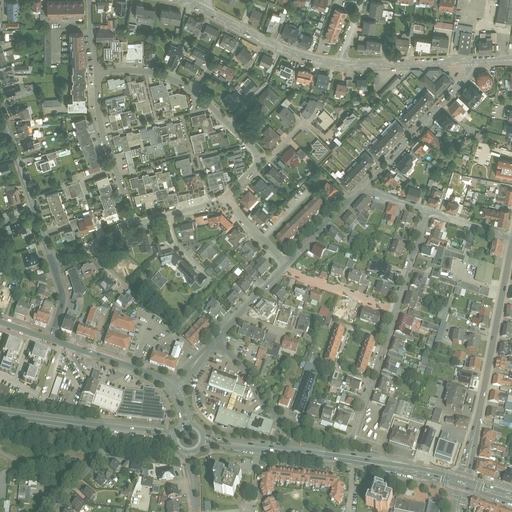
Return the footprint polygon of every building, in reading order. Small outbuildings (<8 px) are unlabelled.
[(31,0),(32,2),(30,2),(30,4),(32,4),(32,10),(40,10),(41,10),(41,9),(40,0),(31,0)] [(108,0),(97,0),(98,8),(103,8),(103,10),(108,9),(108,0)] [(126,2),(117,0),(116,12),(124,13),(126,2)] [(328,1),(326,0),(314,0),(312,5),(312,6),(324,11),(327,3),(328,1)] [(511,0),(501,0),(498,20),(496,20),(495,25),(502,26),(503,27),(505,26),(506,27),(507,22),(511,23),(511,0)] [(18,17),(17,1),(7,1),(8,14),(8,17),(18,17)] [(71,1),(59,1),(59,2),(57,2),(57,1),(47,1),(47,17),(84,17),(83,1),(74,1),(71,1)] [(382,3),(372,1),(371,8),(383,9),(384,3),(382,3)] [(148,10),(142,9),(143,4),(136,3),(134,15),(137,16),(136,19),(151,21),(151,23),(152,23),(154,9),(149,8),(148,10)] [(347,12),(336,7),(324,38),(336,42),(347,12)] [(181,12),(161,8),(159,19),(179,22),(181,12)] [(263,12),(253,8),(249,19),(258,22),(259,22),(263,12)] [(383,9),(371,8),(370,14),(380,16),(382,16),(383,9)] [(273,13),(268,28),(272,30),(273,28),(276,29),(279,21),(281,16),(279,16),(273,13)] [(194,18),(190,16),(186,23),(189,25),(188,28),(196,33),(201,22),(198,20),(197,20),(193,18),(194,18)] [(376,22),(370,21),(365,20),(363,30),(373,32),(373,26),(375,26),(376,22)] [(454,24),(440,22),(439,28),(453,30),(454,24)] [(286,24),(285,26),(282,35),(287,37),(287,38),(293,40),(295,40),(297,33),(299,29),(299,28),(286,24)] [(473,27),(454,24),(453,30),(456,31),(454,44),(470,46),(473,27)] [(208,25),(207,25),(203,32),(201,37),(207,40),(209,35),(215,38),(219,31),(213,28),(207,25),(208,25)] [(411,27),(398,25),(397,32),(402,33),(410,35),(411,27)] [(83,32),(69,33),(69,47),(70,47),(73,47),(84,47),(84,46),(83,47),(83,32)] [(99,32),(96,32),(96,36),(97,36),(97,41),(109,41),(109,40),(110,40),(111,39),(115,39),(115,34),(112,34),(112,32),(110,32),(99,32)] [(496,32),(481,33),(481,38),(480,38),(480,40),(492,39),(492,41),(497,41),(496,32)] [(402,33),(402,38),(397,37),(395,47),(401,48),(401,50),(408,51),(410,35),(402,33)] [(231,37),(225,34),(221,43),(226,46),(231,37)] [(313,38),(304,34),(303,34),(305,35),(304,38),(302,37),(300,42),(310,46),(313,38)] [(449,38),(433,35),(432,40),(431,47),(447,50),(449,38)] [(231,37),(226,46),(232,49),(233,46),(237,40),(231,37)] [(432,40),(416,38),(414,48),(431,50),(431,47),(432,40)] [(367,43),(358,42),(357,49),(363,50),(363,52),(368,52),(368,51),(372,52),(372,51),(376,52),(377,50),(380,50),(381,41),(367,39),(367,43)] [(480,40),(479,40),(479,53),(480,53),(480,52),(484,52),(484,53),(484,52),(488,52),(492,52),(493,52),(492,41),(492,39),(480,40)] [(118,42),(118,40),(112,40),(112,49),(104,49),(105,58),(111,58),(111,56),(114,56),(119,56),(119,50),(118,42)] [(136,43),(136,48),(128,49),(128,53),(127,53),(127,58),(142,57),(142,43),(136,43)] [(177,50),(169,47),(167,53),(171,55),(170,58),(168,63),(175,66),(181,51),(183,48),(183,47),(178,46),(177,50)] [(245,46),(236,56),(239,58),(245,63),(252,55),(246,50),(248,48),(245,46)] [(84,47),(73,47),(70,47),(71,64),(73,64),(84,64),(84,47)] [(207,55),(196,49),(193,54),(198,56),(195,62),(201,65),(203,62),(202,61),(203,59),(205,60),(207,55)] [(273,59),(264,55),(260,63),(269,67),(271,63),(273,59)] [(194,65),(187,61),(184,66),(189,69),(188,72),(193,74),(195,71),(196,72),(198,67),(200,68),(201,65),(195,62),(194,65)] [(293,67),(282,62),(280,66),(282,66),(280,72),(290,76),(292,71),(292,70),(293,67)] [(236,70),(224,64),(224,65),(219,63),(217,67),(221,69),(220,72),(223,74),(225,70),(229,72),(226,77),(231,80),(236,70)] [(84,64),(73,64),(73,82),(83,82),(85,82),(84,64)] [(306,70),(299,69),(299,71),(297,77),(297,79),(303,80),(306,70)] [(443,71),(441,69),(429,69),(425,74),(421,70),(412,70),(439,96),(454,81),(444,71),(443,71)] [(312,71),(306,70),(303,80),(310,82),(310,80),(312,73),(312,71)] [(490,75),(488,73),(486,73),(485,71),(483,71),(481,74),(480,74),(478,75),(478,76),(476,79),(486,89),(488,86),(490,86),(491,85),(491,83),(493,81),(493,80),(489,76),(490,75)] [(329,75),(319,73),(316,85),(317,85),(327,87),(329,81),(328,81),(329,75)] [(8,74),(0,76),(2,82),(14,82),(14,77),(9,77),(8,74)] [(219,78),(214,75),(212,78),(219,83),(221,80),(219,78)] [(397,76),(379,94),(378,94),(383,98),(401,80),(402,80),(397,75),(397,76)] [(258,86),(248,77),(244,81),(247,84),(243,89),(247,93),(249,95),(258,86)] [(120,78),(113,80),(113,78),(108,80),(110,89),(117,87),(118,89),(125,87),(124,83),(123,79),(120,80),(120,78)] [(367,79),(358,79),(358,82),(358,87),(362,87),(363,93),(368,92),(367,79)] [(144,81),(136,83),(135,80),(131,81),(133,91),(137,90),(139,100),(148,98),(144,81)] [(84,98),(83,82),(73,82),(72,82),(72,98),(84,98)] [(463,91),(459,95),(471,106),(483,92),(472,82),(467,87),(466,86),(462,90),(463,91)] [(347,85),(338,83),(336,92),(336,93),(335,96),(336,96),(336,95),(340,96),(341,95),(341,92),(346,93),(347,86),(348,85),(347,85)] [(167,85),(163,86),(163,85),(160,85),(153,86),(153,87),(156,96),(163,94),(165,100),(163,100),(163,101),(170,99),(168,92),(167,85)] [(14,88),(5,91),(8,99),(16,96),(15,93),(21,91),(20,86),(14,88)] [(247,93),(243,89),(241,87),(238,91),(244,96),(247,93)] [(269,88),(265,92),(265,91),(258,98),(265,104),(271,97),(274,101),(278,97),(279,98),(279,97),(269,87),(268,87),(269,88)] [(243,96),(236,90),(234,93),(239,98),(240,99),(243,96)] [(183,93),(179,94),(178,93),(173,94),(172,91),(168,92),(170,99),(171,106),(179,104),(180,108),(188,106),(185,94),(183,94),(183,93)] [(419,101),(417,103),(416,102),(415,103),(413,102),(412,104),(413,105),(412,107),(412,108),(411,110),(410,109),(409,109),(408,108),(407,109),(409,110),(407,111),(408,112),(406,114),(405,113),(405,114),(404,112),(403,113),(404,114),(403,116),(404,117),(401,119),(407,125),(434,97),(428,91),(426,93),(425,93),(423,95),(422,93),(421,94),(423,95),(423,96),(421,98),(421,97),(419,99),(418,98),(417,98),(418,100),(419,101)] [(232,96),(229,93),(224,98),(227,102),(226,103),(226,104),(226,105),(227,106),(228,106),(229,105),(232,109),(239,102),(237,100),(232,96)] [(124,95),(106,100),(106,103),(109,102),(110,103),(111,103),(112,107),(109,108),(110,113),(111,112),(112,114),(109,115),(115,114),(120,113),(121,112),(120,105),(119,103),(123,102),(125,101),(124,95)] [(84,98),(72,98),(72,101),(67,101),(69,101),(69,105),(67,105),(67,109),(84,109),(84,98)] [(139,100),(136,101),(137,106),(141,105),(143,113),(151,111),(148,98),(139,100)] [(308,101),(304,99),(301,105),(302,104),(306,107),(303,113),(302,112),(301,112),(309,117),(316,105),(318,102),(317,101),(313,99),(313,100),(310,98),(308,101)] [(163,101),(154,103),(156,109),(159,108),(159,107),(165,106),(166,109),(163,110),(165,116),(173,114),(171,106),(170,99),(163,101)] [(456,100),(449,108),(456,115),(454,117),(458,120),(460,121),(466,115),(464,113),(466,111),(463,108),(463,107),(456,100)] [(268,111),(263,105),(260,108),(266,113),(268,111)] [(18,106),(14,107),(15,109),(11,110),(13,115),(20,113),(18,106)] [(287,108),(285,106),(279,113),(285,119),(283,122),(288,126),(292,122),(290,120),(295,115),(292,113),(291,113),(287,109),(288,109),(287,108)] [(134,109),(121,112),(120,113),(123,126),(128,125),(127,120),(136,118),(134,109)] [(334,119),(324,110),(319,115),(324,121),(321,124),(325,129),(334,119)] [(359,115),(353,110),(351,113),(349,111),(342,118),(344,120),(338,127),(340,128),(336,133),(339,136),(359,115)] [(444,111),(437,119),(445,127),(447,125),(449,126),(452,123),(451,122),(453,119),(444,111)] [(206,118),(205,113),(189,117),(189,118),(191,117),(193,125),(194,124),(193,124),(193,123),(199,122),(199,123),(203,122),(205,132),(208,131),(213,130),(210,117),(206,118)] [(371,123),(373,120),(372,119),(374,116),(371,113),(366,118),(371,123)] [(89,134),(86,126),(88,125),(85,117),(74,121),(77,129),(75,130),(81,146),(86,160),(88,160),(92,167),(103,163),(99,155),(98,156),(94,147),(95,147),(90,134),(89,134)] [(26,122),(16,125),(20,136),(29,133),(27,126),(31,126),(30,122),(26,122)] [(176,124),(173,124),(173,122),(166,123),(169,133),(176,132),(178,138),(184,137),(184,136),(180,122),(176,123),(176,124)] [(398,123),(396,125),(395,124),(393,126),(392,124),(391,125),(393,126),(393,127),(391,129),(389,130),(388,129),(387,130),(388,131),(389,132),(387,134),(386,133),(385,135),(383,134),(382,135),(383,136),(382,138),(382,139),(380,141),(380,140),(379,140),(378,139),(377,140),(379,141),(377,143),(378,143),(376,145),(375,144),(375,145),(374,143),(373,144),(374,145),(373,147),(373,148),(371,150),(377,156),(404,128),(398,123)] [(167,125),(157,128),(156,125),(153,126),(154,128),(157,143),(162,142),(163,142),(161,135),(169,133),(167,125)] [(269,134),(263,140),(270,146),(280,137),(270,127),(266,131),(269,134)] [(154,128),(146,130),(146,128),(140,129),(140,132),(142,138),(150,136),(152,144),(157,143),(154,128)] [(443,142),(429,129),(426,131),(424,133),(422,136),(428,142),(430,140),(438,148),(443,142)] [(38,137),(38,139),(43,139),(43,130),(34,130),(34,137),(38,137)] [(140,132),(133,134),(132,131),(126,133),(127,135),(129,143),(135,142),(135,143),(143,141),(142,138),(140,132)] [(216,132),(210,134),(212,143),(219,141),(221,146),(230,144),(228,137),(225,138),(223,131),(216,132)] [(204,132),(191,135),(195,152),(203,150),(201,141),(206,140),(204,132)] [(473,139),(481,141),(483,134),(475,132),(473,139)] [(369,139),(374,143),(378,138),(373,134),(369,139)] [(129,143),(127,135),(120,137),(119,135),(113,136),(115,146),(116,146),(116,145),(123,143),(125,151),(131,150),(129,143)] [(343,142),(337,136),(333,140),(334,141),(339,146),(343,142)] [(178,138),(168,140),(169,146),(176,145),(178,152),(187,150),(185,143),(184,137),(178,138)] [(328,149),(318,139),(313,145),(317,149),(313,153),(319,158),(328,149)] [(424,145),(418,139),(412,146),(418,151),(419,150),(423,154),(426,151),(422,147),(424,145)] [(32,141),(23,144),(25,152),(35,149),(35,148),(40,147),(39,142),(33,144),(32,141)] [(339,146),(334,141),(329,146),(334,151),(339,146)] [(152,144),(146,146),(148,151),(153,150),(156,151),(157,154),(165,152),(162,142),(157,143),(152,144)] [(146,146),(131,150),(131,153),(132,154),(140,152),(142,161),(149,159),(148,151),(146,146)] [(499,147),(496,146),(493,153),(505,157),(507,150),(499,147)] [(292,147),(282,157),(290,164),(294,167),(298,163),(294,159),(298,155),(299,154),(297,152),(292,147)] [(307,154),(301,148),(297,152),(299,154),(298,155),(302,159),(307,154)] [(421,156),(413,148),(411,150),(411,151),(417,157),(419,158),(421,156)] [(417,157),(411,151),(409,154),(413,158),(415,160),(417,157)] [(235,153),(227,155),(229,163),(235,162),(235,164),(238,177),(239,177),(243,172),(242,167),(245,167),(244,161),(243,161),(241,156),(242,156),(241,152),(235,153)] [(408,153),(397,165),(398,166),(405,172),(406,173),(411,167),(410,166),(413,163),(411,161),(413,158),(409,154),(408,153)] [(220,154),(204,158),(206,166),(216,164),(217,168),(223,167),(220,154)] [(355,166),(353,165),(352,166),(353,168),(351,169),(352,170),(350,172),(350,171),(348,170),(348,171),(349,172),(347,174),(348,175),(346,176),(345,176),(344,174),(343,175),(344,176),(343,178),(343,179),(341,181),(347,187),(374,160),(368,154),(366,156),(365,155),(363,157),(362,156),(363,157),(363,158),(361,160),(359,161),(358,160),(357,161),(358,162),(359,163),(357,165),(356,164),(355,166)] [(189,158),(175,161),(177,166),(182,165),(184,175),(193,173),(189,158)] [(49,159),(40,162),(39,160),(35,161),(37,169),(42,168),(42,170),(51,168),(49,159)] [(285,167),(288,164),(281,159),(279,162),(285,167)] [(7,162),(4,163),(1,164),(0,164),(0,171),(1,171),(2,174),(10,171),(7,162)] [(429,163),(426,172),(432,173),(435,165),(429,163)] [(99,165),(83,171),(85,176),(101,170),(99,165)] [(405,172),(398,166),(394,170),(398,172),(399,172),(402,175),(405,172)] [(273,167),(266,173),(274,181),(277,178),(280,181),(283,178),(280,175),(278,172),(273,167)] [(287,176),(281,169),(278,172),(280,175),(283,178),(285,179),(287,176)] [(169,171),(162,173),(161,170),(155,172),(156,174),(158,183),(166,181),(168,187),(173,186),(169,171)] [(223,170),(207,174),(211,190),(219,187),(217,177),(222,176),(223,181),(229,179),(227,171),(224,172),(223,170)] [(507,172),(495,170),(494,178),(499,179),(499,177),(506,178),(507,172)] [(395,177),(389,171),(382,179),(388,184),(390,182),(395,187),(398,183),(395,181),(396,180),(394,178),(395,177)] [(402,175),(399,172),(398,172),(396,175),(405,181),(407,178),(402,175)] [(148,174),(142,175),(143,177),(144,184),(152,182),(154,191),(155,190),(160,189),(158,183),(156,174),(149,176),(148,174)] [(107,175),(97,179),(100,186),(110,182),(107,175)] [(196,175),(185,178),(186,183),(188,183),(190,192),(192,192),(195,191),(198,190),(199,190),(196,175)] [(143,177),(135,179),(135,177),(129,178),(132,187),(138,185),(140,194),(146,192),(144,184),(143,177)] [(268,186),(261,179),(257,183),(254,186),(265,197),(268,193),(269,193),(272,190),(268,186)] [(84,196),(79,181),(73,184),(74,187),(75,190),(76,193),(77,196),(78,198),(84,196)] [(100,186),(98,186),(101,193),(110,190),(112,189),(110,182),(100,186)] [(278,189),(271,183),(268,186),(272,190),(274,193),(278,189)] [(328,183),(325,186),(322,189),(324,191),(322,193),(321,193),(328,200),(329,200),(328,200),(331,196),(331,197),(335,193),(334,193),(335,192),(336,193),(339,190),(338,189),(333,184),(331,186),(328,183)] [(508,187),(500,185),(498,194),(511,196),(511,189),(507,189),(508,187)] [(173,193),(169,194),(167,187),(160,189),(155,190),(156,196),(157,200),(163,199),(164,202),(168,201),(169,205),(175,203),(174,198),(174,197),(173,193)] [(420,191),(410,187),(407,196),(418,199),(419,196),(421,191),(420,191)] [(15,190),(7,192),(10,205),(20,202),(17,189),(15,190)] [(101,193),(99,194),(102,201),(113,196),(110,190),(101,193)] [(249,191),(241,200),(246,204),(246,205),(247,207),(248,207),(249,207),(252,204),(257,198),(254,195),(249,191)] [(58,192),(47,196),(48,202),(60,198),(58,192)] [(140,194),(134,195),(136,202),(145,200),(146,208),(154,206),(152,197),(151,194),(151,193),(147,194),(147,192),(146,192),(140,194)] [(263,199),(256,193),(254,195),(257,198),(261,202),(263,199)] [(431,194),(430,194),(428,202),(437,206),(440,197),(436,196),(431,194)] [(113,196),(102,201),(104,207),(114,204),(115,203),(113,196)] [(60,198),(48,202),(50,207),(62,204),(60,198)] [(365,199),(364,198),(359,204),(362,207),(365,210),(367,209),(371,204),(370,203),(365,199)] [(295,222),(291,227),(290,227),(286,231),(284,231),(282,234),(282,236),(277,241),(284,248),(290,242),(290,241),(291,240),(292,240),(297,234),(298,234),(304,228),(304,227),(305,226),(306,226),(311,220),(312,221),(317,215),(317,214),(319,213),(325,207),(318,200),(313,204),(312,205),(309,208),(309,209),(304,213),(299,218),(298,218),(295,221),(295,222)] [(450,200),(449,200),(446,209),(454,212),(455,209),(457,210),(459,203),(454,201),(450,200)] [(386,207),(373,202),(371,209),(384,213),(386,207)] [(62,204),(50,207),(52,213),(54,213),(64,210),(62,204)] [(104,207),(102,208),(105,215),(107,214),(116,211),(114,204),(104,207)] [(362,207),(359,204),(354,209),(360,215),(364,211),(361,208),(362,207)] [(398,209),(389,206),(387,215),(390,216),(395,218),(398,209)] [(468,208),(463,206),(461,212),(469,215),(471,210),(468,209),(468,208)] [(260,207),(252,215),(261,223),(268,215),(260,207)] [(510,210),(501,208),(500,211),(498,219),(498,220),(497,225),(505,226),(507,225),(510,210)] [(64,210),(54,213),(56,219),(67,215),(65,209),(64,210)] [(273,209),(268,214),(272,217),(276,212),(273,209)] [(500,211),(486,209),(484,216),(498,219),(500,211)] [(116,211),(107,214),(109,221),(119,217),(116,211)] [(364,211),(360,215),(358,217),(360,219),(365,224),(367,224),(369,221),(365,220),(369,216),(369,215),(364,211)] [(221,214),(219,215),(219,214),(216,215),(213,216),(209,218),(211,226),(219,224),(225,230),(227,232),(233,225),(233,226),(231,224),(232,223),(231,223),(229,221),(225,216),(224,217),(223,217),(221,215),(221,214)] [(357,220),(350,214),(343,222),(347,225),(348,224),(351,227),(357,220)] [(413,217),(406,214),(403,223),(403,222),(406,223),(406,224),(410,226),(413,217)] [(67,215),(56,219),(57,225),(69,221),(67,215)] [(91,218),(90,215),(84,217),(89,231),(88,228),(94,226),(91,218)] [(79,221),(79,222),(80,224),(82,233),(89,231),(84,217),(85,220),(79,221)] [(365,224),(360,219),(358,222),(365,228),(367,225),(365,224)] [(22,221),(21,221),(11,224),(13,232),(17,231),(18,234),(25,232),(30,230),(31,230),(23,223),(22,221)] [(443,224),(432,221),(430,228),(434,230),(433,233),(431,237),(430,237),(428,244),(445,250),(446,250),(448,245),(444,244),(444,242),(441,240),(444,231),(441,230),(443,224)] [(193,222),(181,225),(182,232),(183,232),(184,236),(189,234),(188,231),(195,229),(193,222)] [(68,230),(65,231),(64,229),(59,231),(62,239),(66,237),(67,238),(70,237),(70,238),(75,237),(72,227),(71,227),(72,229),(68,230)] [(335,228),(330,234),(335,239),(338,236),(343,241),(346,239),(335,228)] [(245,238),(234,229),(227,236),(233,242),(231,243),(235,247),(236,248),(240,244),(245,238)] [(35,241),(33,234),(32,234),(30,230),(25,232),(26,236),(25,236),(28,244),(29,243),(30,248),(28,249),(36,247),(34,241),(35,241)] [(147,232),(139,234),(139,235),(128,238),(130,244),(136,242),(136,243),(137,243),(138,243),(139,243),(139,242),(142,241),(145,250),(143,251),(146,250),(145,249),(150,248),(148,238),(147,232)] [(403,239),(395,236),(394,240),(397,242),(396,244),(401,245),(403,239)] [(130,244),(128,238),(122,240),(127,254),(133,252),(132,246),(130,246),(130,244)] [(258,252),(249,243),(244,248),(248,251),(243,257),(249,262),(258,252)] [(497,245),(492,244),(489,256),(500,258),(503,244),(497,243),(497,245)] [(159,244),(153,246),(155,255),(160,254),(161,254),(161,253),(159,244)] [(240,244),(236,248),(235,247),(232,251),(235,253),(242,246),(240,244)] [(401,245),(396,244),(395,250),(393,249),(391,254),(401,258),(405,247),(401,245)] [(445,250),(428,244),(427,246),(435,249),(434,251),(437,252),(433,264),(436,265),(442,267),(445,250)] [(198,245),(190,247),(196,253),(201,248),(198,245)] [(206,248),(203,251),(202,250),(197,255),(204,261),(208,257),(212,261),(213,260),(213,259),(217,255),(208,245),(206,247),(206,248)] [(427,246),(424,245),(421,254),(430,257),(431,254),(433,255),(434,251),(435,249),(427,246)] [(321,248),(317,246),(312,253),(321,258),(326,250),(326,249),(322,248),(321,248)] [(491,285),(495,267),(486,263),(478,261),(465,257),(451,252),(446,250),(445,250),(442,267),(441,272),(440,278),(439,279),(439,282),(456,288),(460,289),(461,289),(467,291),(478,295),(488,299),(490,289),(491,285)] [(172,251),(161,253),(161,254),(160,254),(162,265),(171,263),(172,262),(180,270),(185,264),(172,251)] [(30,254),(27,255),(28,258),(25,259),(28,267),(39,264),(35,253),(35,252),(30,254)] [(224,257),(212,269),(218,275),(226,267),(230,271),(234,267),(224,257)] [(254,271),(256,273),(261,278),(271,268),(261,258),(257,263),(260,265),(254,271)] [(84,265),(78,267),(78,268),(75,269),(80,280),(81,279),(84,278),(83,276),(92,272),(93,274),(97,272),(96,269),(94,269),(93,266),(92,266),(91,263),(85,266),(85,265),(84,265)] [(200,278),(185,264),(180,270),(186,276),(189,284),(195,279),(197,281),(200,278)] [(387,268),(374,264),(372,271),(376,272),(376,271),(383,273),(382,278),(393,282),(395,276),(389,274),(391,269),(388,268),(387,267),(387,268)] [(442,267),(436,265),(432,277),(439,279),(441,272),(442,267)] [(254,271),(250,266),(246,271),(248,273),(252,277),(256,273),(254,271)] [(346,270),(335,266),(331,275),(336,276),(343,278),(346,270)] [(75,269),(67,272),(74,293),(73,296),(78,296),(83,295),(88,290),(85,288),(84,285),(84,284),(81,279),(80,280),(75,269)] [(363,275),(352,271),(351,272),(348,281),(359,285),(363,276),(362,276),(363,275)] [(158,273),(150,281),(155,286),(163,278),(158,273)] [(45,274),(37,276),(39,282),(48,285),(46,280),(47,280),(45,274)] [(200,278),(197,281),(201,285),(204,282),(205,283),(207,281),(206,280),(207,279),(203,275),(200,278)] [(250,279),(246,275),(241,280),(250,289),(249,287),(254,282),(250,279)] [(423,278),(414,275),(412,281),(420,284),(420,283),(426,285),(428,279),(424,277),(423,278)] [(107,281),(107,280),(104,278),(98,284),(106,292),(106,293),(110,289),(113,286),(108,281),(107,281)] [(168,282),(163,278),(155,286),(160,290),(168,282)] [(238,286),(237,287),(242,291),(245,294),(250,289),(241,280),(242,282),(238,286)] [(420,284),(412,281),(410,287),(416,289),(416,290),(423,292),(426,285),(420,284)] [(238,286),(235,284),(233,287),(234,288),(240,293),(242,291),(237,287),(238,286)] [(390,287),(379,284),(378,289),(377,289),(376,293),(387,297),(390,287)] [(46,289),(42,287),(42,288),(41,287),(38,296),(48,299),(51,290),(46,289)] [(287,295),(280,287),(273,294),(280,301),(287,295)] [(301,288),(298,287),(295,294),(304,297),(304,295),(306,290),(307,289),(306,289),(301,287),(301,288)] [(110,289),(106,293),(106,292),(103,295),(108,300),(114,293),(110,289)] [(233,292),(225,300),(233,307),(241,299),(237,296),(234,293),(233,292)] [(311,298),(309,304),(311,305),(313,300),(319,302),(322,295),(318,293),(317,293),(316,292),(315,292),(313,292),(311,298)] [(419,298),(408,294),(406,300),(417,303),(418,298),(419,298)] [(127,296),(124,299),(122,297),(119,300),(123,304),(122,306),(125,309),(133,301),(127,296)] [(84,299),(78,299),(76,306),(78,306),(76,312),(75,316),(77,316),(77,317),(80,317),(84,305),(84,299)] [(417,303),(406,300),(404,306),(415,309),(415,307),(420,309),(421,305),(417,303)] [(219,307),(213,301),(208,307),(205,311),(209,315),(210,314),(216,319),(218,316),(217,315),(220,312),(222,311),(220,309),(219,307)] [(263,301),(255,310),(262,316),(264,313),(266,314),(269,311),(271,313),(275,308),(271,305),(269,307),(263,301)] [(53,306),(42,302),(40,307),(39,312),(49,316),(53,306)] [(27,308),(18,304),(16,309),(17,309),(16,313),(15,313),(27,318),(30,308),(28,307),(27,308)] [(446,321),(450,305),(446,304),(445,306),(439,305),(435,319),(446,321)] [(490,312),(478,309),(479,306),(473,304),(472,308),(472,309),(471,313),(480,315),(480,317),(489,319),(490,312)] [(361,309),(350,305),(350,306),(347,305),(344,313),(345,313),(342,322),(349,324),(352,315),(353,316),(354,312),(359,314),(360,312),(361,309)] [(91,310),(87,323),(88,324),(86,328),(90,330),(96,311),(100,308),(98,306),(96,308),(93,307),(92,310),(91,310)] [(229,312),(223,306),(220,309),(222,311),(220,312),(224,316),(229,312)] [(108,310),(100,307),(100,308),(101,309),(100,314),(106,316),(108,310)] [(96,311),(90,330),(94,331),(100,314),(101,309),(100,308),(96,311)] [(283,308),(282,308),(281,312),(278,321),(287,324),(292,312),(283,308)] [(76,312),(69,310),(66,318),(75,321),(77,317),(77,316),(75,316),(76,312)] [(381,316),(364,310),(363,313),(360,319),(378,325),(381,316)] [(136,323),(120,317),(121,313),(115,311),(104,344),(123,350),(125,351),(126,351),(127,348),(130,340),(132,341),(134,335),(132,334),(136,323)] [(340,315),(330,311),(328,317),(332,319),(338,321),(340,315)] [(49,316),(39,312),(37,316),(35,315),(33,320),(47,324),(50,316),(49,316)] [(302,314),(301,314),(300,319),(296,330),(305,333),(307,328),(308,328),(312,317),(305,315),(302,314)] [(414,320),(401,316),(397,327),(405,329),(405,330),(406,326),(411,328),(414,320)] [(327,318),(324,326),(329,328),(332,319),(328,317),(328,318),(327,318)] [(480,317),(479,319),(474,317),(472,323),(478,324),(478,325),(487,327),(489,319),(480,317)] [(75,321),(66,318),(62,329),(72,333),(76,321),(75,321)] [(202,319),(184,338),(194,348),(198,343),(198,344),(200,341),(206,335),(208,333),(212,329),(207,324),(202,319)] [(430,323),(424,321),(422,327),(428,329),(430,323)] [(438,333),(435,344),(440,346),(448,323),(442,321),(438,333)] [(440,327),(430,323),(428,329),(429,330),(429,329),(438,333),(440,327)] [(250,326),(244,324),(242,329),(240,329),(238,334),(240,335),(241,334),(244,335),(243,336),(247,337),(247,335),(252,337),(252,339),(258,341),(259,339),(263,341),(265,335),(264,334),(265,331),(258,329),(257,331),(255,330),(255,329),(250,327),(250,326)] [(83,326),(80,325),(76,334),(87,338),(90,330),(86,328),(83,327),(83,326)] [(405,329),(397,327),(395,333),(404,335),(405,333),(404,332),(405,329)] [(336,328),(326,359),(334,362),(345,330),(336,328)] [(94,331),(90,330),(87,338),(94,340),(97,332),(94,331)] [(465,335),(455,333),(453,343),(463,345),(463,343),(464,339),(465,335)] [(313,337),(304,334),(302,340),(312,343),(313,337)] [(2,356),(0,363),(0,371),(10,375),(15,361),(12,361),(13,358),(19,360),(25,342),(6,336),(0,353),(6,355),(5,357),(2,356)] [(299,342),(287,338),(286,341),(284,341),(282,347),(287,349),(287,348),(296,351),(299,342)] [(367,338),(357,369),(366,372),(376,341),(367,338)] [(480,340),(470,338),(470,340),(464,339),(463,343),(469,344),(468,350),(477,352),(480,340)] [(405,343),(393,339),(391,345),(399,348),(400,345),(403,347),(405,343)] [(271,343),(265,341),(265,343),(262,343),(261,347),(268,350),(271,343)] [(170,360),(159,356),(153,354),(150,363),(174,371),(183,346),(178,345),(175,344),(171,355),(170,360)] [(281,346),(274,344),(272,351),(279,353),(281,346)] [(165,348),(158,346),(153,350),(153,353),(153,354),(159,356),(170,360),(171,355),(168,354),(170,349),(168,346),(168,345),(165,348)] [(399,348),(391,345),(389,351),(399,354),(400,351),(398,351),(399,348)] [(511,346),(501,345),(499,353),(507,355),(506,356),(511,357),(511,346)] [(51,351),(34,346),(29,361),(35,362),(33,369),(29,367),(24,382),(36,386),(42,365),(46,367),(51,351)] [(261,347),(260,347),(257,358),(265,360),(268,350),(261,347)] [(272,351),(268,350),(267,354),(277,358),(279,353),(272,351)] [(466,355),(456,352),(455,355),(454,355),(453,358),(456,359),(464,361),(466,355)] [(397,362),(387,359),(385,365),(395,368),(397,362)] [(480,361),(472,359),(471,364),(466,363),(465,368),(470,369),(479,371),(480,361)] [(255,367),(258,368),(257,372),(260,373),(264,362),(258,360),(255,367)] [(511,363),(508,363),(506,362),(498,360),(496,369),(504,371),(505,369),(508,369),(508,371),(511,372),(511,370),(511,366),(511,363)] [(313,364),(307,362),(307,363),(305,369),(304,371),(310,373),(313,364)] [(395,368),(385,365),(383,370),(396,375),(398,369),(395,368)] [(238,379),(214,371),(209,385),(233,394),(236,384),(238,379)] [(58,373),(50,399),(56,401),(64,375),(58,373)] [(315,377),(307,374),(294,412),(303,415),(315,377)] [(466,376),(462,375),(460,383),(470,385),(472,377),(466,376)] [(503,379),(495,377),(493,385),(501,387),(501,385),(502,381),(503,379)] [(389,381),(380,378),(378,383),(387,386),(389,381)] [(361,383),(348,379),(347,380),(346,381),(347,382),(346,383),(352,384),(351,388),(359,391),(361,383)] [(347,385),(332,380),(330,386),(345,391),(347,385)] [(124,393),(89,381),(85,392),(83,391),(77,408),(97,415),(100,409),(116,414),(117,415),(124,393)] [(387,386),(378,383),(376,389),(382,391),(385,392),(386,389),(387,387),(389,387),(387,386)] [(246,387),(236,384),(233,394),(242,397),(246,387)] [(466,393),(456,390),(457,389),(448,386),(448,387),(449,387),(446,398),(450,399),(447,407),(455,409),(454,410),(461,412),(466,398),(465,397),(466,393)] [(287,388),(284,398),(282,398),(279,405),(289,408),(295,390),(287,388)] [(144,394),(136,393),(136,391),(133,391),(133,392),(125,391),(124,393),(117,415),(116,414),(116,415),(162,421),(163,413),(160,413),(161,406),(158,406),(159,399),(153,398),(154,391),(144,390),(144,394)] [(381,395),(375,393),(372,403),(387,408),(386,413),(385,413),(382,420),(383,420),(381,426),(384,427),(384,428),(389,430),(393,416),(398,401),(389,398),(381,395)] [(500,394),(492,393),(490,401),(498,403),(498,400),(507,402),(508,396),(500,395),(500,394)] [(356,399),(348,396),(347,400),(346,404),(354,407),(356,399)] [(414,406),(398,401),(393,416),(409,421),(411,414),(414,406)] [(317,407),(310,405),(307,414),(317,417),(320,408),(321,406),(318,405),(317,407)] [(328,407),(327,407),(322,419),(334,423),(337,416),(336,415),(335,416),(337,410),(328,407)] [(251,418),(222,408),(222,409),(217,423),(227,426),(227,424),(237,428),(237,426),(247,429),(248,427),(251,418)] [(430,421),(437,423),(441,411),(434,408),(430,421)] [(496,411),(488,409),(486,417),(494,419),(495,417),(496,413),(496,411)] [(342,412),(339,411),(337,416),(334,423),(347,427),(350,419),(351,415),(342,412)] [(271,421),(252,414),(251,418),(248,427),(259,431),(260,429),(268,432),(269,431),(270,428),(269,427),(271,421)] [(426,420),(411,415),(410,420),(424,425),(426,420)] [(464,419),(461,419),(457,419),(457,420),(447,418),(446,423),(456,425),(456,426),(467,429),(469,420),(464,419)] [(419,430),(409,427),(407,432),(417,436),(419,430)] [(400,429),(399,429),(398,432),(399,432),(398,433),(393,432),(390,443),(412,450),(417,436),(407,432),(404,431),(404,430),(400,429)] [(427,429),(420,451),(430,454),(437,432),(427,429)] [(493,432),(485,430),(483,440),(492,442),(492,439),(495,439),(497,433),(493,432)] [(443,433),(440,442),(456,447),(458,443),(448,439),(449,435),(443,433)] [(492,442),(483,440),(481,448),(490,450),(490,449),(489,449),(490,442),(491,442),(492,442)] [(440,442),(439,441),(435,454),(452,460),(456,447),(440,442)] [(494,443),(490,442),(489,449),(490,449),(490,450),(494,450),(494,449),(498,450),(497,451),(504,453),(505,453),(506,448),(493,445),(494,443)] [(490,450),(481,448),(479,457),(490,459),(490,455),(489,455),(490,450)] [(115,460),(110,465),(116,471),(119,469),(121,466),(115,460)] [(142,471),(143,462),(132,460),(131,470),(142,471)] [(505,466),(489,461),(488,465),(489,465),(488,467),(488,469),(491,470),(491,469),(492,469),(493,467),(497,468),(498,467),(504,470),(505,466)] [(121,466),(119,469),(121,471),(128,464),(125,462),(121,466)] [(487,464),(478,462),(476,471),(477,473),(481,475),(483,468),(486,469),(487,465),(487,464)] [(488,469),(486,469),(483,468),(481,475),(494,479),(496,472),(491,470),(488,469)] [(270,476),(262,475),(261,490),(264,497),(275,491),(273,488),(274,481),(305,485),(306,473),(270,469),(270,476)] [(511,470),(508,469),(507,474),(506,473),(503,482),(510,484),(511,479),(511,470)] [(170,470),(161,471),(162,478),(162,479),(163,479),(164,479),(166,479),(166,480),(173,479),(172,472),(171,471),(171,470),(170,470)] [(229,477),(224,475),(225,473),(218,470),(215,479),(218,480),(217,484),(218,485),(215,491),(224,494),(224,493),(233,496),(238,484),(239,485),(242,477),(235,475),(235,473),(231,471),(229,477)] [(338,477),(306,473),(305,485),(332,488),(331,495),(329,497),(339,505),(343,500),(345,485),(338,484),(338,477)] [(108,481),(102,475),(99,477),(98,477),(97,477),(96,477),(96,478),(96,479),(96,480),(97,480),(96,481),(102,486),(102,485),(103,486),(104,485),(106,487),(106,486),(108,488),(111,484),(108,482),(108,481)] [(154,480),(143,478),(142,487),(153,488),(154,480)] [(28,487),(19,486),(19,494),(25,495),(25,499),(18,499),(18,503),(29,504),(31,489),(31,487),(28,487)] [(383,489),(375,486),(370,499),(369,498),(366,505),(376,508),(376,510),(381,511),(382,508),(383,508),(382,509),(388,511),(389,507),(393,498),(386,495),(387,494),(382,492),(383,489)] [(94,491),(91,488),(90,489),(88,487),(88,488),(87,487),(82,491),(84,493),(83,493),(87,497),(90,500),(95,494),(93,492),(94,491)] [(175,487),(167,488),(168,497),(176,496),(175,487)] [(474,498),(473,499),(472,499),(470,505),(469,508),(472,509),(473,506),(476,507),(478,500),(475,498),(474,498)] [(77,499),(71,506),(75,510),(77,511),(79,511),(81,511),(85,506),(77,499)] [(274,499),(264,503),(266,507),(263,508),(264,511),(279,511),(278,509),(277,509),(276,507),(277,507),(274,499)] [(424,511),(426,505),(396,499),(396,500),(392,500),(389,507),(395,508),(394,510),(405,511),(424,511)] [(485,502),(483,501),(479,511),(481,511),(483,509),(485,510),(488,503),(485,502)] [(437,504),(430,503),(428,511),(439,511),(440,510),(439,510),(440,506),(436,505),(437,504)]
